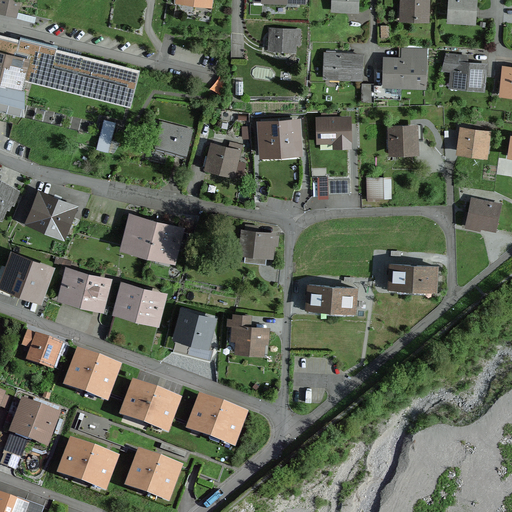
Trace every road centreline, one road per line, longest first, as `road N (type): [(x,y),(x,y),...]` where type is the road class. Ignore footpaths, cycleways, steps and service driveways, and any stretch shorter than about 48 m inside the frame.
road 1 (residential): [(0,157),(291,222),(316,214),(433,211),(448,226),(451,302)]
road 2 (residential): [(0,309),(278,414),(291,436)]
road 3 (residential): [(291,436),(451,302)]
